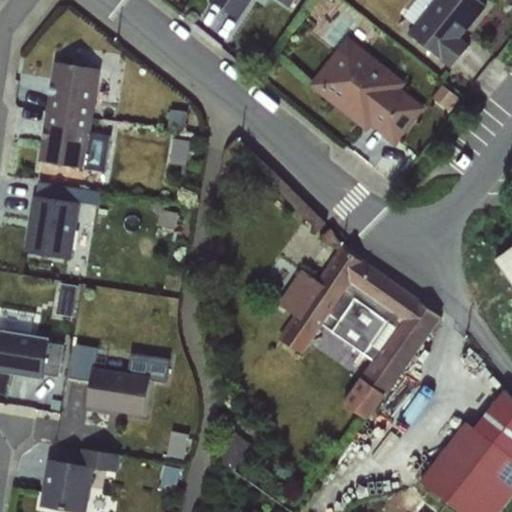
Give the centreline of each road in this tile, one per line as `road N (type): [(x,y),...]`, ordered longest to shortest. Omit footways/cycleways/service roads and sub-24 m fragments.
road 1 (residential): [(111,0),(225,102),(423,255)]
road 2 (residential): [(423,255),(511,376)]
road 3 (residential): [(511,146),(423,255)]
